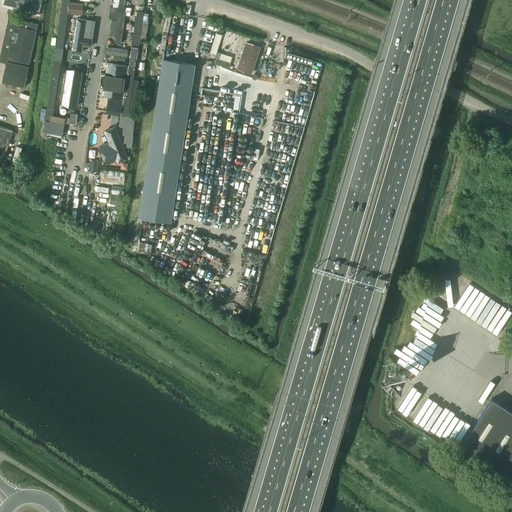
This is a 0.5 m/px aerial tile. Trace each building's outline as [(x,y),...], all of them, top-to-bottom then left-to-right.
[(31,0),(12,0),(17,1),(16,7),(29,10),(31,0)] [(63,0),(56,48),(62,49),(68,13),(75,14),(82,15),(83,5),(69,3),(69,0),(63,0)] [(123,28),(125,12),(118,11),(116,27),(123,28)] [(143,12),(137,11),(131,49),(137,50),(143,12)] [(87,19),(76,17),(71,52),(81,53),(87,19)] [(35,31),(17,27),(17,28),(15,28),(14,33),(17,33),(11,59),(29,63),(35,31)] [(121,43),(123,28),(116,27),(115,30),(109,29),(109,36),(115,36),(114,42),(121,43)] [(214,33),(208,52),(215,54),(221,35),(214,33)] [(245,42),(236,69),(251,74),(260,47),(245,42)] [(127,50),(106,47),(105,54),(117,55),(116,62),(124,63),(125,57),(126,57),(127,50)] [(170,222),(195,63),(162,58),(138,217),(170,222)] [(214,64),(228,68),(230,63),(216,58),(214,64)] [(123,98),(119,126),(126,127),(126,125),(133,126),(135,119),(133,119),(139,80),(133,80),(135,66),(136,60),(130,59),(129,65),(128,65),(123,98)] [(51,121),(61,61),(55,60),(45,120),(51,121)] [(28,67),(7,63),(2,82),(23,87),(28,67)] [(122,89),(124,74),(98,70),(96,86),(122,89)] [(77,105),(82,73),(66,71),(61,103),(77,105)] [(121,101),(95,96),(93,104),(102,106),(101,113),(113,115),(114,108),(120,109),(121,101)] [(21,133),(22,128),(0,120),(0,161),(4,163),(15,131),(21,133)] [(108,149),(111,131),(89,127),(85,152),(97,154),(98,148),(108,149)] [(112,185),(112,190),(122,190),(124,171),(100,169),(99,184),(112,185)] [(449,274),(435,298),(495,334),(509,309),(449,274)] [(407,347),(400,357),(416,369),(435,345),(415,330),(404,344),(407,347)] [(509,482),(511,477),(511,411),(491,399),(459,449),(509,482)]
